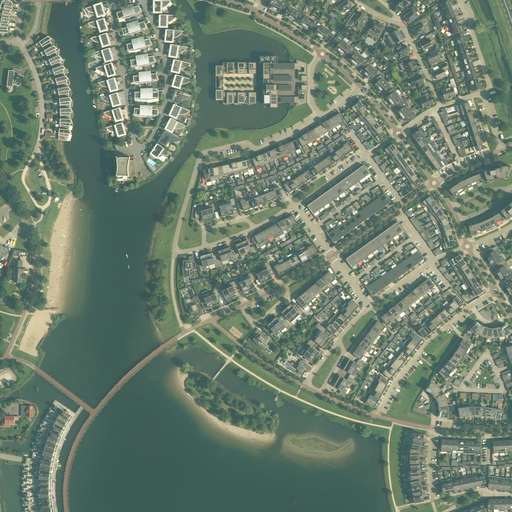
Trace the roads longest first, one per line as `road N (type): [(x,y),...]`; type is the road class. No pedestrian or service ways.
road 1 (residential): [(321,116),(255,148),(199,155),(173,252),(203,246)]
road 2 (residential): [(321,394),(376,416),(429,340),(494,291)]
road 3 (residential): [(136,148),(159,124),(166,89),(162,50),(142,0)]
road 4 (residential): [(108,0),(136,148)]
road 5 (residential): [(440,106),(399,22),(357,0)]
road 6 (residential): [(37,151),(47,204),(38,207),(22,179),(33,155)]
